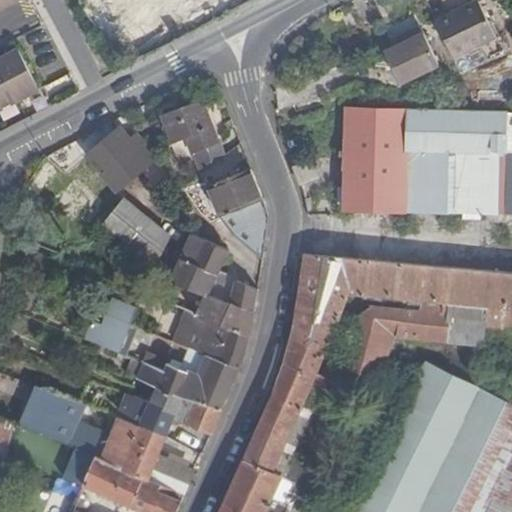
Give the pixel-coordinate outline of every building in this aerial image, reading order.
[(498,40),(479,1),(436,22),(455,61),(498,40)] [(404,80),(439,62),(421,27),(401,37),(404,43),(396,47),(389,51),(404,80)] [(404,43),(401,37),(393,41),(396,47),(404,43)] [(0,107),(41,87),(19,47),(0,56),(0,107)] [(201,172),(226,154),(220,142),(215,144),(209,129),(214,126),(203,99),(163,114),(174,142),(188,137),(201,172)] [(511,115),(476,114),(347,109),(346,209),(511,213),(511,115)] [(130,142),(112,120),(49,155),(47,157),(68,176),(89,156),(117,190),(148,163),(157,155),(140,134),(130,142)] [(220,142),(214,126),(209,129),(215,144),(220,142)] [(148,163),(174,193),(182,187),(157,155),(148,163)] [(313,160),(295,167),(302,187),(321,178),(313,160)] [(233,233),(262,257),(268,215),(263,198),(250,169),(208,185),(220,217),(228,229),(233,233)] [(123,249),(135,263),(152,270),(168,236),(124,201),(103,226),(125,245),(123,249)] [(171,278),(204,292),(227,302),(235,280),(237,277),(220,271),(229,250),(190,234),(171,278)] [(489,271),(305,253),(285,363),(248,454),(221,511),(288,511),(296,496),(318,505),(334,468),(306,456),(303,462),(291,456),(321,387),(328,391),(333,382),(336,384),(340,376),(332,373),(328,380),(316,374),(350,293),(405,298),(403,311),(371,307),(357,317),(343,368),(383,378),(393,334),(483,342),(483,332),(489,271)] [(511,272),(489,271),(483,332),(511,334),(511,272)] [(227,302),(204,292),(195,313),(209,319),(250,337),(258,288),(235,280),(227,302)] [(115,293),(107,314),(130,323),(138,302),(115,293)] [(107,314),(95,343),(119,352),(131,323),(130,323),(107,314)] [(208,354),(241,367),(250,337),(209,319),(203,339),(199,351),(208,354)] [(180,343),(199,351),(203,339),(185,333),(180,343)] [(145,362),(153,366),(156,358),(146,354),(143,361),(145,362)] [(158,388),(222,408),(241,367),(208,354),(199,376),(169,363),(165,370),(158,388)] [(355,506),(366,511),(454,511),(483,451),(507,400),(483,389),(427,360),(355,506)] [(139,378),(158,388),(165,370),(153,366),(145,362),(139,378)] [(359,379),(349,375),(344,387),(354,391),(359,379)] [(149,480),(150,478),(160,454),(167,436),(117,416),(111,432),(81,419),(87,404),(36,385),(20,424),(75,447),(96,457),(149,480)] [(175,418),(211,434),(222,408),(158,388),(151,404),(176,414),(175,418)] [(511,511),(511,389),(507,400),(483,451),(454,511),(511,511)] [(167,436),(175,418),(176,414),(151,404),(127,394),(117,416),(167,436)] [(0,441),(8,444),(14,421),(0,415),(0,441)] [(83,486),(84,485),(96,457),(75,447),(62,476),(83,486)] [(150,478),(185,493),(195,470),(160,454),(150,478)] [(84,485),(144,511),(176,511),(185,493),(150,478),(149,480),(96,457),(84,485)]
